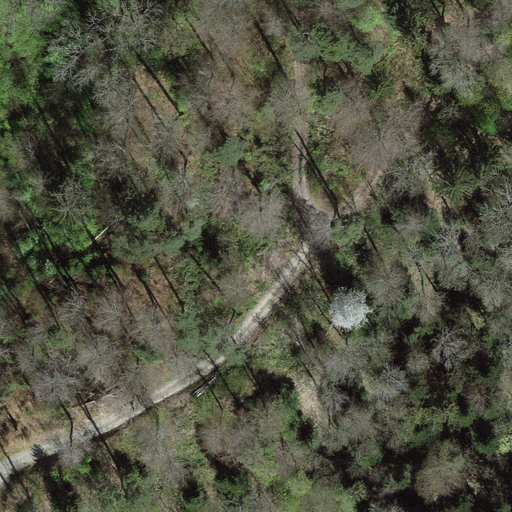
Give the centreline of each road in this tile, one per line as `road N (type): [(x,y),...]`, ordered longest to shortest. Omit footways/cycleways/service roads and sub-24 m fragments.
road 1 (track): [(0,473),(105,425),(205,366),(307,252),(315,236),(300,165),(296,0)]
road 2 (track): [(315,236),(446,89),(511,41)]
